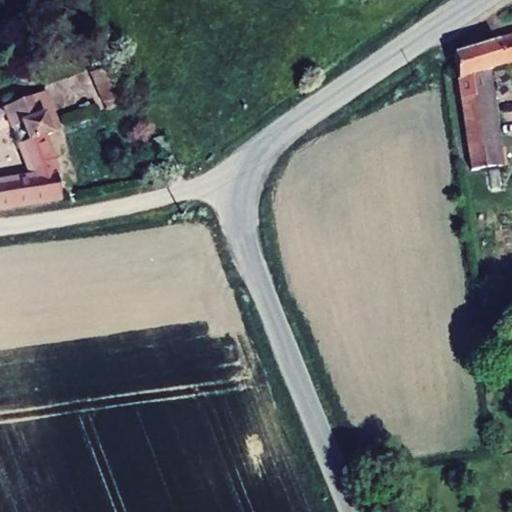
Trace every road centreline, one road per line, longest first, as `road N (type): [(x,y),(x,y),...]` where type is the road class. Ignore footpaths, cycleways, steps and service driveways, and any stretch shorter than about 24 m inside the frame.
road 1 (tertiary): [(353,511),(250,256),(243,222),(248,178)]
road 2 (tertiary): [(248,178),(281,130),(477,0)]
road 3 (unclassified): [(248,178),(0,226)]
